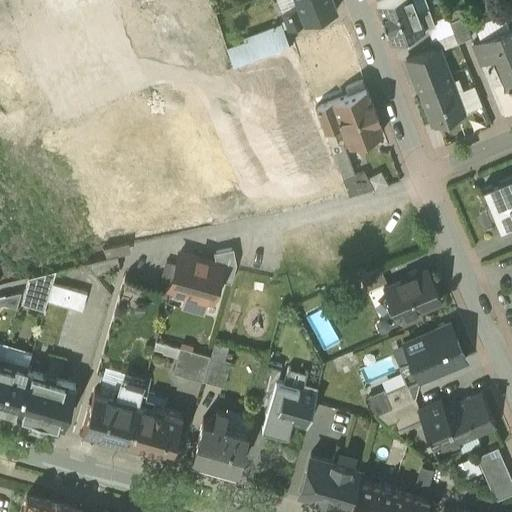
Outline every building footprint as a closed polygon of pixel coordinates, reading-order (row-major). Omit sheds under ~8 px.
[(102,239),(265,182),(200,0),(153,0),(121,11),(149,89),(149,92),(55,125),(41,84),(6,69),(16,48),(0,41),(0,107),(30,121),(38,143),(51,138),(60,138),(64,149),(84,148),(94,178),(95,221),(102,239)] [(295,0),(298,7),(282,13),(288,30),(337,11),(332,0),(295,0)] [(413,0),(384,0),(376,3),(391,41),(424,29),(424,28),(434,24),(428,8),(418,12),(413,0)] [(463,16),(449,21),(458,43),(471,37),(463,16)] [(279,25),(246,38),(253,57),(286,46),(279,25)] [(511,33),(510,28),(474,43),(482,63),(497,57),(508,87),(511,85),(511,33)] [(346,35),(316,47),(312,36),(293,43),(305,75),(321,69),(330,93),(363,80),(346,35)] [(438,48),(406,60),(416,87),(448,74),(438,48)] [(451,81),(463,113),(483,105),(475,85),(463,89),(458,78),(451,81)] [(450,79),(421,91),(433,124),(463,113),(451,81),(450,79)] [(366,88),(316,107),(325,132),(342,126),(349,145),(382,132),(377,118),(378,118),(371,102),(366,88)] [(343,141),(330,146),(342,179),(355,174),(343,141)] [(511,174),(482,187),(499,229),(511,223),(511,174)] [(128,242),(103,247),(106,256),(116,254),(129,251),(128,243),(129,243),(128,242)] [(216,262),(222,264),(218,278),(231,282),(235,268),(237,262),(233,247),(214,251),(216,262)] [(216,262),(179,252),(169,286),(185,291),(208,297),(212,298),(218,278),(222,264),(216,262)] [(106,256),(85,261),(95,273),(120,267),(116,254),(106,256)] [(380,267),(360,276),(365,288),(385,279),(380,267)] [(440,300),(426,268),(385,286),(399,318),(440,300)] [(55,269),(28,276),(21,302),(44,309),(47,299),(52,281),(55,269)] [(86,291),(52,281),(47,299),(81,309),(86,291)] [(0,296),(0,303),(4,302),(16,306),(20,291),(0,296)] [(208,297),(185,291),(181,305),(204,311),(208,297)] [(450,322),(434,329),(434,330),(406,342),(405,341),(404,342),(419,378),(465,358),(450,322)] [(214,341),(210,354),(202,380),(224,386),(231,360),(224,358),(228,345),(214,341)] [(32,350),(7,342),(2,361),(27,368),(32,350)] [(210,354),(180,345),(172,371),(202,380),(210,354)] [(259,388),(272,392),(276,379),(277,379),(282,364),(267,360),(259,388)] [(27,368),(2,361),(0,366),(0,404),(15,409),(27,368)] [(288,366),(284,381),(304,387),(308,371),(288,366)] [(75,382),(27,368),(15,409),(63,423),(75,382)] [(124,374),(118,395),(94,388),(82,428),(110,436),(110,434),(127,439),(138,400),(139,401),(145,380),(124,374)] [(277,379),(276,379),(272,392),(266,414),(291,421),(307,426),(317,390),(304,387),(284,381),(277,379)] [(408,381),(384,391),(391,407),(414,398),(415,397),(408,381)] [(444,406),(444,407),(456,439),(457,439),(478,430),(478,432),(492,426),(491,424),(493,424),(479,391),(444,406)] [(391,407),(376,414),(376,415),(387,424),(419,410),(418,409),(418,408),(414,398),(391,407)] [(418,408),(418,409),(419,410),(426,429),(425,430),(427,434),(429,434),(437,454),(460,445),(457,439),(456,439),(444,407),(444,406),(441,399),(418,408)] [(139,401),(138,400),(127,439),(126,441),(171,454),(182,413),(139,401)] [(247,430),(223,423),(227,410),(216,406),(212,420),(203,417),(190,459),(235,472),(247,430)] [(291,421),(266,414),(262,427),(287,434),(291,421)] [(511,492),(511,480),(497,446),(476,455),(496,499),(511,492)] [(359,468),(311,454),(300,492),(349,504),(357,477),(359,468)] [(385,511),(392,488),(357,477),(349,504),(347,511),(346,511),(385,511)] [(423,511),(428,498),(392,488),(385,511),(423,511)] [(60,503),(58,504),(50,502),(49,499),(26,493),(22,508),(21,507),(19,511),(82,511),(83,509),(60,503)]
